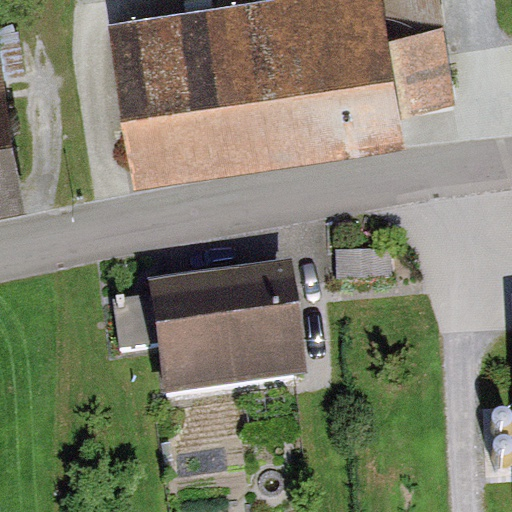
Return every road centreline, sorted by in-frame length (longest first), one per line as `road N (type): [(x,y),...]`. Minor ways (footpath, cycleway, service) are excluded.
road 1 (unclassified): [(0,253),(511,166)]
road 2 (track): [(458,171),(466,511)]
